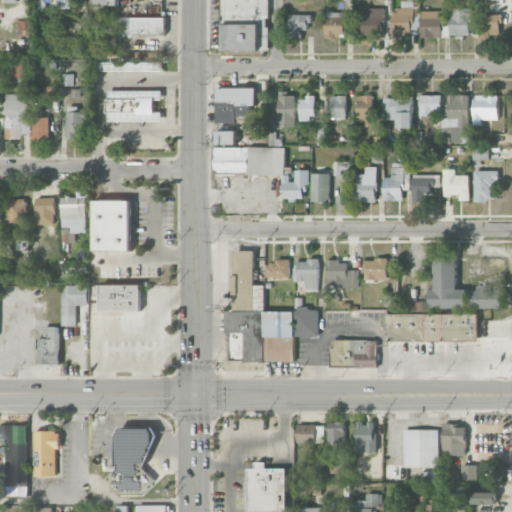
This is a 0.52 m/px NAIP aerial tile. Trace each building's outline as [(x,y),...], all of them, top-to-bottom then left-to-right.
[(222,0),(223,51),(268,51),(268,0),(222,0)] [(383,8),(362,9),(363,36),(384,36),(383,8)] [(392,8),(393,37),(415,36),(414,8),(392,8)] [(471,36),(472,8),(451,8),(450,35),(471,36)] [(421,38),(442,38),(443,11),(421,11),(421,38)] [(344,38),(345,12),(326,12),(325,38),(344,38)] [(310,15),(290,14),(290,38),(302,39),(302,31),(310,31),(310,15)] [(481,36),(501,36),(501,14),(481,15),(481,36)] [(165,18),(121,17),(120,34),(165,35),(165,18)] [(16,35),(29,35),(29,20),(16,21),(16,35)] [(26,61),(13,62),(14,78),(27,77),(26,61)] [(162,63),(116,61),(115,69),(162,71),(162,63)] [(256,88),(218,88),(218,105),(234,105),(256,105),(256,88)] [(163,91),(107,91),(107,121),(162,121),(162,112),(155,112),(155,99),(163,99),(163,91)] [(5,139),(23,139),(23,134),(29,134),(29,93),(4,94),(5,139)] [(296,93),(279,93),(278,126),(295,126),(296,93)] [(358,125),(374,124),(373,95),(357,95),(358,125)] [(421,113),(442,114),(442,95),(421,95),(421,113)] [(443,128),(459,129),(459,134),(469,134),(470,95),(449,95),(448,118),(443,118),(443,128)] [(499,95),(475,95),(474,125),(483,126),(483,120),(499,120),(499,95)] [(331,96),(331,119),(347,119),(347,96),(331,96)] [(315,97),(300,97),(300,119),(315,119),(315,97)] [(413,128),(413,97),(384,97),(383,120),(398,120),(398,128),(413,128)] [(68,108),(67,137),(85,138),(86,109),(68,108)] [(50,141),(49,117),(32,117),(33,141),(50,141)] [(237,130),(217,131),(217,145),(237,145),(237,130)] [(283,175),(282,199),(307,200),(308,170),(294,170),(294,175),(284,174),(285,148),(215,146),(214,173),(283,175)] [(490,161),(489,147),(474,147),(474,161),(490,161)] [(385,177),(384,200),(404,201),(405,158),(400,158),(400,163),(393,163),(392,178),(385,177)] [(377,167),(366,167),(366,174),(356,174),(357,202),(378,201),(377,167)] [(470,175),(457,175),(457,169),(445,169),(445,196),(460,195),(460,201),(470,200),(470,175)] [(499,171),(476,170),(475,201),(493,201),(493,187),(499,187),(499,171)] [(330,202),(331,174),(313,173),(312,202),(330,202)] [(414,201),(432,201),(432,186),(441,186),(441,175),(414,174),(414,201)] [(62,227),(70,227),(71,233),(87,232),(86,187),(77,187),(78,197),(61,197),(62,227)] [(37,198),(38,225),(56,224),(55,197),(37,198)] [(9,223),(27,222),(27,198),(8,199),(9,223)] [(131,251),(132,201),(95,200),(94,251),(131,251)] [(62,242),(73,242),(72,228),(62,228),(62,242)] [(266,309),(266,285),(255,285),(256,251),(235,250),(235,273),(234,308),(266,309)] [(458,289),(457,254),(435,254),(436,290),(431,290),(431,308),(467,308),(467,289),(458,289)] [(290,259),(276,259),(276,263),(267,263),(267,277),(290,277),(290,259)] [(388,280),(388,259),(365,259),(365,280),(388,280)] [(320,260),(295,260),(295,281),(307,281),(307,292),(320,291),(320,260)] [(359,286),(358,270),(348,270),(347,260),(327,261),(328,287),(359,286)] [(62,325),(78,325),(77,305),(88,305),(88,284),(62,285),(62,325)] [(101,284),(101,311),(142,312),(142,285),(101,284)] [(469,290),(470,308),(501,308),(501,290),(491,290),(491,286),(477,286),(477,290),(469,290)] [(384,296),(385,306),(397,306),(397,296),(384,296)] [(426,302),(411,302),(411,311),(426,310),(426,302)] [(229,312),(229,360),(244,360),(244,362),(294,361),(294,338),(319,337),(319,308),(297,308),(297,311),(229,312)] [(478,313),(387,314),(388,341),(479,340),(478,313)] [(60,364),(61,327),(44,326),(44,337),(38,337),(37,364),(60,364)] [(335,353),(332,353),(332,366),(378,366),(378,339),(335,340),(335,353)] [(376,452),(377,422),(356,421),(355,451),(376,452)] [(328,445),(346,445),(345,422),(328,422),(328,445)] [(29,485),(28,424),(0,425),(1,486),(29,485)] [(298,443),(325,443),(325,425),(298,425),(298,443)] [(465,456),(467,426),(444,425),(443,455),(465,456)] [(151,429),(117,429),(117,471),(111,471),(111,493),(143,493),(143,482),(153,482),(153,471),(151,471),(151,429)] [(439,430),(405,429),(404,467),(438,468),(439,430)] [(60,431),(35,431),(35,476),(57,476),(57,449),(60,449),(60,431)] [(350,460),(331,460),(331,472),(349,473),(350,460)] [(250,511),(287,511),(286,468),(267,469),(267,463),(257,463),(257,468),(249,468),(250,511)] [(462,480),(477,481),(478,465),(462,465),(462,480)] [(21,486),(2,487),(2,496),(21,496),(21,486)] [(497,492),(472,492),(472,504),(497,505),(497,492)] [(373,511),(373,507),(382,507),(382,494),(367,494),(367,501),(354,501),(354,511),(373,511)] [(438,511),(439,499),(428,499),(427,511),(438,511)]
